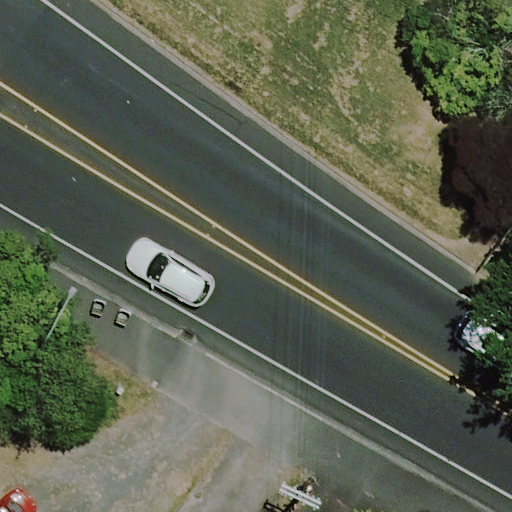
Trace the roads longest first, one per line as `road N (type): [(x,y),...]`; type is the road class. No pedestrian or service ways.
road 1 (trunk): [(0,99),(511,399)]
road 2 (unknown): [(373,317),(228,511)]
